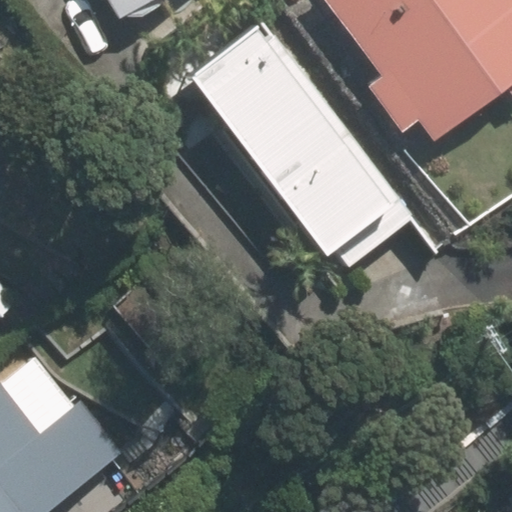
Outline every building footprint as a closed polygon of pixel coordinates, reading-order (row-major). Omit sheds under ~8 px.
[(120,0),(134,24),(178,0),(120,0)] [(511,0),(332,0),(395,80),(378,93),(414,140),(431,128),(449,152),(511,103),(511,0)] [(266,24),(194,77),(340,273),(411,220),(266,24)] [(0,316),(18,301),(0,279),(0,316)] [(0,511),(42,511),(93,472),(53,422),(48,426),(10,378),(0,385),(0,511)]
